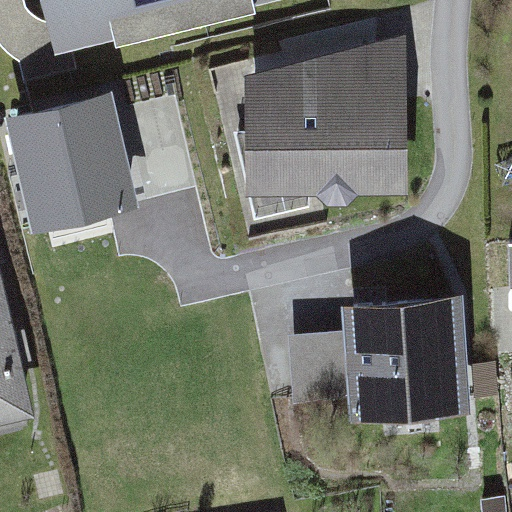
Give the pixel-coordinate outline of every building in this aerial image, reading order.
[(0,0),(0,12),(6,11),(10,47),(25,45),(24,42),(44,39),(39,0),(0,0)] [(46,0),(58,47),(255,0),(46,0)] [(397,46),(255,80),(255,129),(237,131),(258,214),(395,177),(397,46)] [(140,205),(110,88),(6,114),(37,232),(140,205)] [(0,258),(0,413),(35,406),(0,258)] [(450,299),(340,302),(343,412),(453,409),(450,299)]
